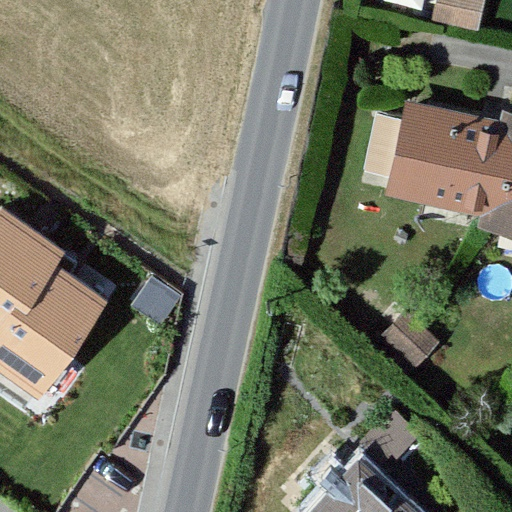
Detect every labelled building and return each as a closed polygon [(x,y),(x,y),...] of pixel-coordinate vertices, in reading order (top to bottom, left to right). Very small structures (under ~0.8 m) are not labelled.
[(486,0),(443,0),(441,12),(482,20),(486,0)] [(511,120),(415,103),(401,181),(497,198),(495,209),(511,212),(511,120)] [(61,243),(0,201),(0,355),(38,381),(99,291),(51,258),(61,243)] [(442,346),(408,313),(385,337),(419,370),(442,346)] [(420,419),(398,404),(370,437),(390,454),(420,419)] [(427,511),(366,455),(312,511),(427,511)]
